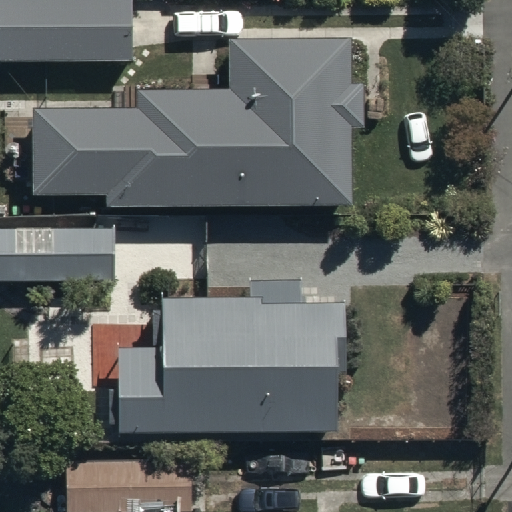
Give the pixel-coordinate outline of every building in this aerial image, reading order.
[(131,0),(0,0),(0,55),(132,54),(131,0)] [(105,187),(105,197),(351,196),(351,120),(363,120),(362,78),(352,78),(352,33),(229,33),(229,83),(138,83),(138,103),(34,103),(34,187),(105,187)] [(18,222),(0,221),(0,275),(114,275),(114,223),(57,223),(57,213),(18,213),(18,222)] [(118,340),(119,423),(336,422),(335,326),(343,326),(343,295),(303,296),(303,271),(252,272),(252,290),(163,291),(163,340),(118,340)] [(192,454),(67,455),(67,510),(192,509),(192,454)]
